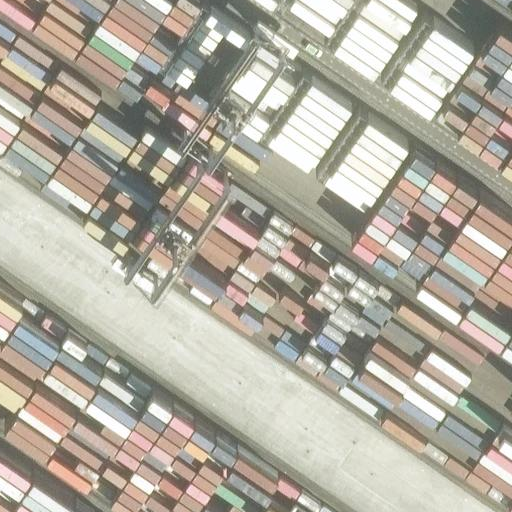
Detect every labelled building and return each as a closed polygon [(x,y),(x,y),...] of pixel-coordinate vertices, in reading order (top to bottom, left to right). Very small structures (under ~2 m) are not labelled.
[(100,92),(69,150),(111,173),(104,186),(149,210),(182,147),(153,132),(151,136),(138,128),(145,116),(100,92)] [(189,184),(173,174),(148,215),(179,234),(191,214),(187,211),(201,188),(215,196),(220,187),(196,172),(189,184)] [(383,226),(364,215),(352,234),(371,245),(383,226)] [(276,384),(273,436),(331,440),(331,438),(319,438),(321,409),(332,410),(334,384),(277,381),(277,385),(276,384)] [(191,465),(203,442),(160,419),(177,387),(156,401),(150,391),(141,407),(139,405),(131,420),(148,446),(123,433),(114,449),(109,447),(104,457),(119,481),(118,483),(138,494),(131,507),(139,511),(184,511),(176,499),(185,504),(187,500),(149,480),(155,468),(181,481),(160,448),(191,465)] [(209,442),(201,456),(213,464),(222,450),(209,442)] [(59,511),(72,495),(37,469),(10,503),(21,511),(52,511),(55,509),(59,511)]
